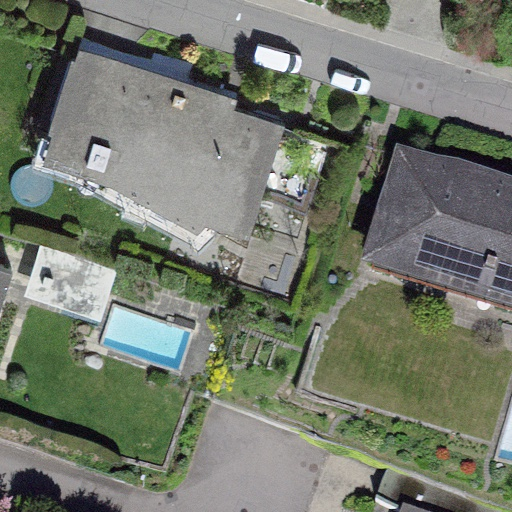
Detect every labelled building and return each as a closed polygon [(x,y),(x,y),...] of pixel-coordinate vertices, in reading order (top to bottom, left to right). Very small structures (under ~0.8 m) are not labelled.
[(197,216),(248,233),(284,123),(233,106),(232,110),(184,94),(185,91),(72,53),(47,127),(52,128),(47,144),(203,195),(197,216)] [(370,263),(511,305),(511,192),(401,160),(370,263)] [(114,273),(39,248),(23,295),(99,320),(114,273)] [(0,303),(13,266),(0,261),(0,303)] [(502,511),(503,510),(392,471),(381,504),(404,511),(502,511)]
